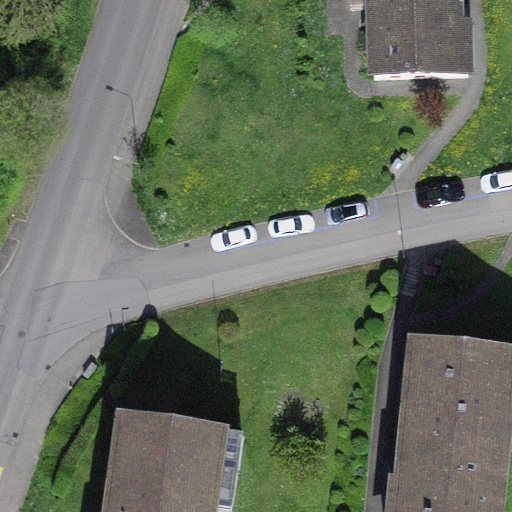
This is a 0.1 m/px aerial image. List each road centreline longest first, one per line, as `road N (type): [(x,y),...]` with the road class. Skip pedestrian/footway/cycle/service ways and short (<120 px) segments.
road 1 (residential): [(22,314),(511,217)]
road 2 (residential): [(22,314),(130,0)]
